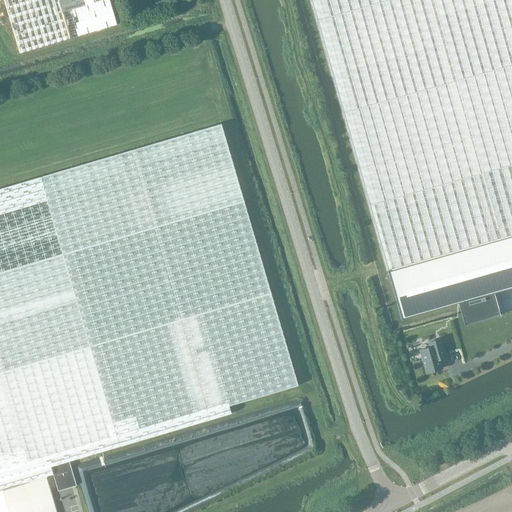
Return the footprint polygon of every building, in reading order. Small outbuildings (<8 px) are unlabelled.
[(3,0),(19,52),(69,38),(62,12),(58,0),(3,0)] [(58,0),(62,12),(103,0),(58,0)] [(116,24),(109,0),(103,0),(62,12),(69,38),(116,24)] [(511,0),(310,0),(387,272),(511,236),(511,0)] [(0,490),(46,477),(47,477),(46,476),(53,474),(51,466),(69,461),(231,413),(228,405),(298,385),(221,124),(0,188),(0,490)] [(511,236),(387,272),(401,319),(458,303),(465,325),(488,319),(482,296),(511,287),(511,236)] [(429,347),(420,350),(426,373),(442,369),(439,359),(446,358),(441,339),(428,343),(429,347)] [(69,461),(51,466),(53,474),(56,485),(61,487),(75,483),(69,461)] [(55,511),(56,511),(46,477),(0,490),(0,511),(55,511)]
